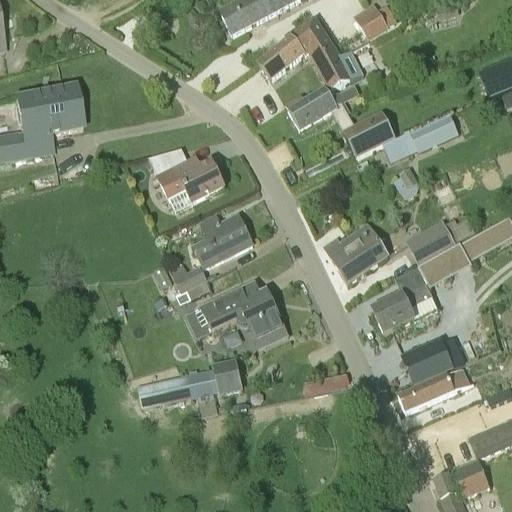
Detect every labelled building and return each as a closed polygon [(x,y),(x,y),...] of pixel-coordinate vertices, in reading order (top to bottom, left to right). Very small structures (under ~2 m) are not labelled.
[(229,42),(309,0),(257,0),(219,20),(229,42)] [(459,20),(455,7),(435,12),(438,26),(459,20)] [(373,10),(353,23),(368,47),(398,29),(387,11),(377,17),(373,10)] [(316,67),(331,97),(338,93),(364,80),(354,56),(342,62),(319,27),(259,71),(271,87),(309,58),(316,67)] [(511,63),(479,77),(490,103),(511,93),(511,63)] [(51,139),(63,137),(83,133),(75,92),(14,104),(22,137),(0,140),(0,169),(55,160),(51,139)] [(353,132),(342,110),(335,114),(330,104),(327,99),(326,95),(300,109),(288,116),(299,135),(331,117),(337,129),(338,128),(356,164),(394,145),(381,118),(353,132)] [(342,110),(351,105),(351,104),(347,95),(340,99),(330,104),(335,114),(342,110)] [(511,97),(503,101),(508,113),(511,111),(511,97)] [(285,110),(288,116),(300,109),(297,103),(285,110)] [(409,139),(417,156),(418,158),(418,159),(458,141),(449,121),(409,139)] [(212,168),(193,178),(183,156),(149,165),(168,208),(170,207),(176,219),(193,211),(192,209),(224,193),(212,168)] [(401,182),(407,194),(417,189),(418,188),(409,173),(399,179),(401,182)] [(446,178),(448,183),(457,180),(456,175),(446,178)] [(205,246),(194,252),(204,274),(234,259),(252,251),(238,222),(220,230),(216,221),(198,230),(205,246)] [(445,231),(456,251),(476,241),(467,225),(458,230),(455,225),(445,231)] [(437,261),(456,251),(445,231),(442,226),(405,247),(417,271),(437,261)] [(364,279),(389,262),(368,230),(350,241),(340,248),(337,244),(324,252),(347,290),(364,279)] [(432,302),(422,282),(418,273),(394,285),(402,302),(391,308),(373,316),(384,340),(415,325),(437,314),(431,303),(432,302)] [(176,285),(182,298),(206,286),(204,284),(199,274),(188,279),(176,285)] [(200,314),(212,339),(237,327),(237,328),(239,330),(240,331),(243,332),(245,332),(247,332),(249,331),(260,355),(270,350),(288,342),(267,297),(261,300),(255,288),(200,314)] [(187,307),(200,301),(195,292),(182,299),(187,307)] [(154,308),(157,315),(168,310),(164,303),(154,308)] [(443,348),(441,345),(401,363),(414,394),(455,376),(454,374),(465,369),(454,344),(443,348)] [(212,370),(213,374),(209,375),(214,398),(218,397),(219,401),(243,396),(236,365),(212,370)] [(214,398),(209,375),(137,391),(138,395),(142,413),(200,401),(214,398)] [(405,419),(455,398),(454,396),(470,390),(463,375),(398,403),(405,419)] [(511,399),(510,395),(486,404),(490,412),(511,403),(511,399)] [(478,464),(508,452),(499,430),(468,441),(478,464)] [(452,476),(463,503),(489,492),(479,465),(452,476)] [(441,504),(457,497),(450,479),(434,486),(441,504)] [(444,511),(463,511),(458,498),(441,506),(444,511)]
